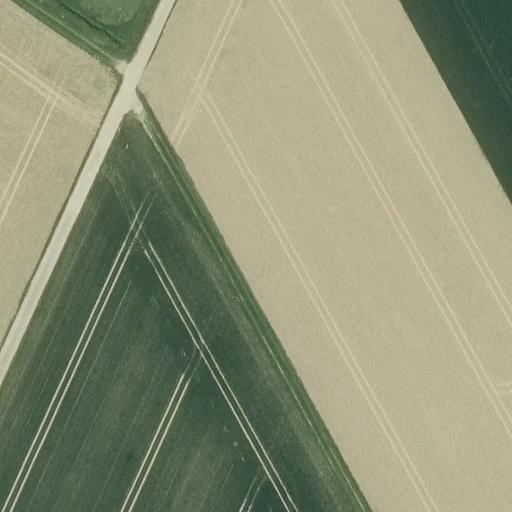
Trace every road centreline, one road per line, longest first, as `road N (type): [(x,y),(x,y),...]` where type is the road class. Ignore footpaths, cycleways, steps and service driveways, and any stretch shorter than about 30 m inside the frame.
road 1 (track): [(364,511),(130,86)]
road 2 (track): [(0,378),(169,0)]
